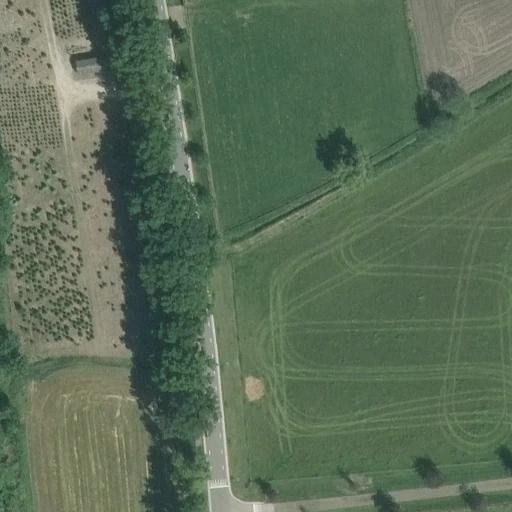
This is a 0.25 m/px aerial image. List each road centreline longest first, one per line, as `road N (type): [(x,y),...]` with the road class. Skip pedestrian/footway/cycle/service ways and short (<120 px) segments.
road 1 (tertiary): [(221,511),(154,0)]
road 2 (unclassified): [(236,511),(511,482)]
